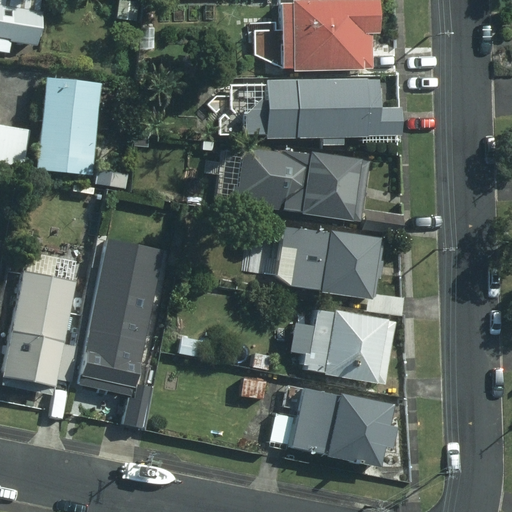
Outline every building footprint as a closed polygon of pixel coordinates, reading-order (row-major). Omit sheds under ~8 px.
[(39,10),(40,0),(0,0),(0,50),(10,52),(11,41),(36,45),(41,11),(39,10)] [(134,2),(121,0),(117,0),(115,18),(131,20),(134,2)] [(291,0),(291,2),(280,2),(282,66),(292,66),(292,70),(372,68),(371,33),(379,33),(377,0),(291,0)] [(100,83),(44,77),(35,167),(91,174),(100,83)] [(265,133),(264,138),(321,136),(320,143),(344,143),(343,136),(401,135),(400,107),(380,107),(379,78),(263,81),(263,86),(229,86),(230,109),(242,123),(243,133),(265,133)] [(28,131),(0,125),(0,163),(22,166),(28,131)] [(300,213),(360,221),(368,161),(277,149),(272,183),(263,182),(260,205),(301,211),(300,213)] [(399,234),(402,214),(364,209),(361,229),(399,234)] [(377,260),(379,237),(328,230),(328,233),(282,226),(279,247),(295,250),(289,286),(319,290),(319,293),(369,300),(373,277),(380,279),(383,260),(377,260)] [(74,281),(21,271),(0,375),(0,377),(4,378),(2,386),(48,395),(50,387),(53,387),(74,281)] [(125,296),(94,290),(76,384),(112,391),(106,423),(141,430),(154,358),(139,356),(148,311),(123,306),(125,296)] [(403,298),(372,294),(370,311),(400,315),(403,298)] [(323,375),(383,384),(393,322),(315,309),(308,354),(303,354),(301,368),(323,372),(323,375)] [(77,350),(62,347),(55,380),(71,383),(77,350)] [(269,356),(253,353),(251,367),(267,369),(269,356)] [(262,400),(265,382),(241,377),(238,395),(262,400)] [(337,395),(302,388),(289,447),(325,453),(325,457),(354,463),(354,460),(370,463),(370,466),(379,468),(383,447),(392,449),(396,427),(388,426),(392,404),(338,393),(337,395)] [(292,417),(275,413),(267,448),(285,451),(292,417)]
